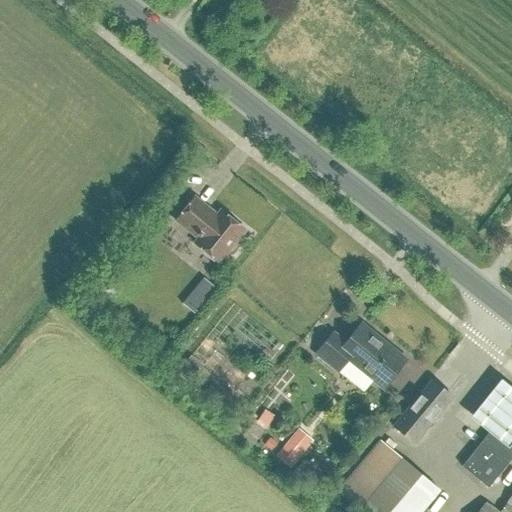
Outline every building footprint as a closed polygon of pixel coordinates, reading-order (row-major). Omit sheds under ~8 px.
[(216,214),(193,197),(175,221),(191,233),(193,231),(200,236),(193,245),(218,264),(244,229),(219,210),(216,214)] [(100,280),(103,300),(119,298),(116,278),(100,280)] [(331,334),(315,353),(337,372),(347,359),(372,380),(383,388),(406,361),(407,359),(360,321),(345,341),(333,331),(331,334)] [(190,356),(181,369),(193,378),(202,365),(190,356)] [(414,444),(452,398),(430,380),(392,427),(414,444)] [(472,414),(488,426),(511,444),(511,443),(511,390),(498,380),(496,383),(483,400),(472,414)] [(218,410),(226,400),(217,392),(209,402),(218,410)] [(290,467),(299,456),(312,440),(298,429),(285,444),(276,456),(290,467)] [(488,487),(511,455),(511,445),(494,432),(487,432),(461,466),(488,487)] [(337,490),(359,508),(363,511),(419,511),(439,489),(379,439),(337,490)] [(298,468),(302,472),(319,486),(330,473),(313,459),(309,463),(304,460),(298,468)] [(476,511),(496,511),(488,506),(484,502),(476,511)]
